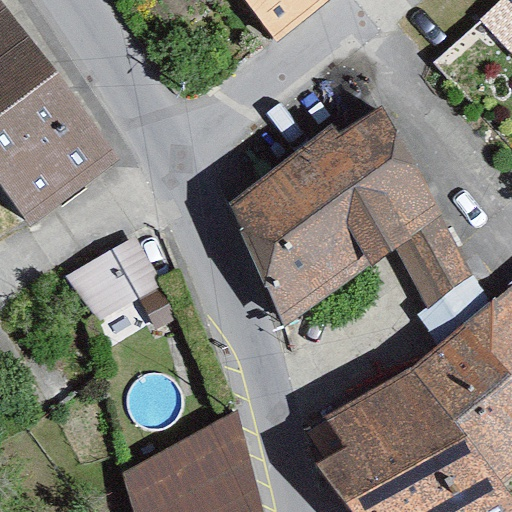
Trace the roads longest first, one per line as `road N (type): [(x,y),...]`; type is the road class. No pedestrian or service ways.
road 1 (tertiary): [(171,154),(287,440),(299,511)]
road 2 (residential): [(171,154),(399,0)]
road 3 (tertiary): [(74,0),(171,154)]
